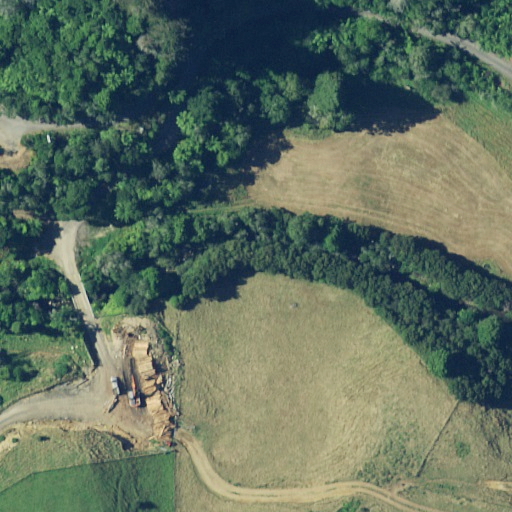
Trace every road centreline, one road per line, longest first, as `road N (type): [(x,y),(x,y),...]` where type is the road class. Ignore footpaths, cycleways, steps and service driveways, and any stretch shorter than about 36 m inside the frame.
road 1 (residential): [(0,390),(27,382),(113,395),(133,376),(120,349),(50,296),(40,238),(43,217),(64,187),(145,105)]
road 2 (residential): [(511,69),(425,30),(362,15),(248,14),(209,28),(145,105)]
road 3 (track): [(0,115),(23,124),(145,105)]
